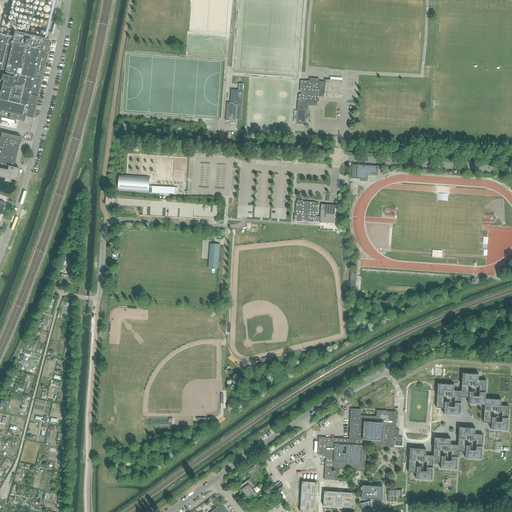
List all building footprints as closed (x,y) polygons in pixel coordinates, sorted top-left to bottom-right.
[(0,111),(10,114),(9,118),(24,122),(25,117),(32,119),(38,96),(48,52),(49,52),(49,51),(50,49),(49,48),(49,47),(50,46),(51,45),(51,44),(51,42),(50,41),(49,40),(48,40),(47,40),(47,41),(43,40),(44,39),(14,32),(13,37),(0,33),(0,111)] [(294,111),(293,123),(297,123),(296,125),(302,125),(307,126),(307,121),(307,118),(308,110),(309,106),(317,106),(317,102),(319,103),(320,97),(324,97),(324,94),(326,94),(331,94),(337,95),(342,95),(342,94),(343,83),(343,81),(342,81),(336,81),(334,81),(329,80),(325,80),(325,82),(319,81),(319,79),(310,78),(309,81),(306,80),(306,81),(301,81),(300,91),(301,91),(301,94),(299,94),(298,103),(298,102),(297,110),(297,111),(294,111)] [(227,103),(226,121),(231,121),(231,122),(233,123),(232,123),(237,124),(237,120),(239,120),(241,120),(244,84),(239,84),(239,89),(239,90),(231,90),(231,95),(230,103),(227,103)] [(21,138),(8,135),(2,133),(0,140),(0,175),(16,179),(18,168),(14,167),(21,138)] [(352,164),(351,179),(361,179),(361,181),(367,181),(368,175),(378,175),(378,166),(352,164)] [(149,186),(149,177),(150,177),(128,176),(119,176),(118,190),(149,193),(149,192),(152,193),(175,194),(175,188),(152,187),(152,189),(149,188),(149,186)] [(106,197),(105,204),(143,207),(142,215),(193,219),(199,219),(199,217),(217,218),(218,205),(166,202),(166,200),(160,199),(160,201),(106,197)] [(303,201),(303,200),(297,200),(297,203),(296,203),(295,213),(296,213),(296,215),(294,215),(294,221),(304,222),(304,221),(308,221),(308,222),(316,223),(316,222),(320,222),(320,223),(334,224),(335,205),(321,204),(320,217),(316,216),(317,215),(318,215),(318,204),(315,204),(316,202),(303,201)] [(210,244),(208,268),(218,268),(220,245),(210,244)] [(59,280),(58,284),(62,285),(66,286),(67,284),(67,283),(68,280),(69,277),(65,276),(64,279),(62,279),(60,278),(59,280)] [(485,399),(486,381),(478,380),(479,374),(463,373),(461,391),(454,391),(454,385),(438,384),(436,408),(441,408),(444,409),(444,415),(460,416),(465,416),(465,398),(466,398),(469,398),(469,404),(485,405),(484,423),(489,423),(491,424),(491,430),(507,431),(509,406),(501,406),(501,400),(485,399)] [(354,439),(383,441),(397,442),(397,444),(403,444),(404,437),(395,437),(396,430),(397,412),(376,410),(376,416),(360,415),(361,409),(351,409),(350,427),(351,427),(351,433),(349,433),(349,437),(354,437),(354,439)] [(441,462),(440,468),(457,469),(458,451),(466,452),(465,458),(482,459),(482,446),(483,435),(476,435),(475,435),(476,428),(459,427),(458,445),(450,445),(450,439),(434,438),(434,446),(433,456),(425,455),(426,449),(410,448),(408,472),(416,473),(416,479),(432,480),(434,462),(441,462)] [(319,437),(318,453),(322,453),(326,453),(325,460),(325,466),(324,479),(333,480),(336,480),(337,478),(337,472),(333,472),(333,466),(363,468),(363,467),(365,446),(362,445),(347,444),(335,444),(335,438),(319,437)] [(240,491),(239,491),(240,492),(240,493),(239,494),(240,495),(241,496),(242,496),(242,495),(243,496),(245,495),(247,497),(248,498),(248,497),(252,494),(253,494),(255,492),(252,488),(254,487),(249,480),(239,487),(240,488),(242,490),(240,491)] [(301,499),(300,511),(315,511),(317,483),(302,482),(301,495),(304,495),(304,497),(307,497),(306,499),(301,499)] [(382,485),(361,483),(360,496),(381,498),(382,485)] [(324,491),(323,506),(336,507),(336,504),(338,504),(339,502),(341,502),(341,507),(353,508),(354,493),(324,491)]
